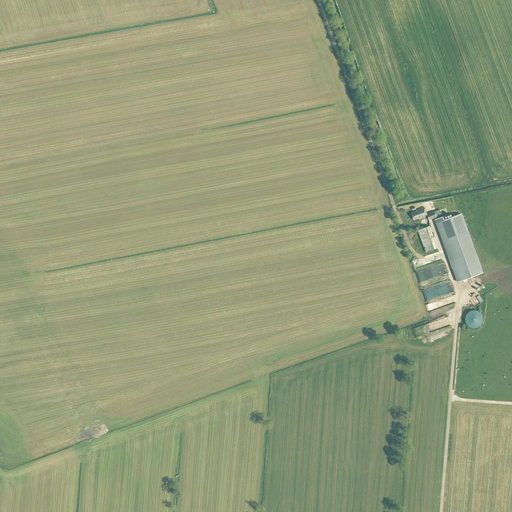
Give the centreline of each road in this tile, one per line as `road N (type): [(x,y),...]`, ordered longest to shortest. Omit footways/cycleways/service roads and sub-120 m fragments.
road 1 (track): [(320,0),(395,209),(426,203)]
road 2 (unclassified): [(443,511),(459,308)]
